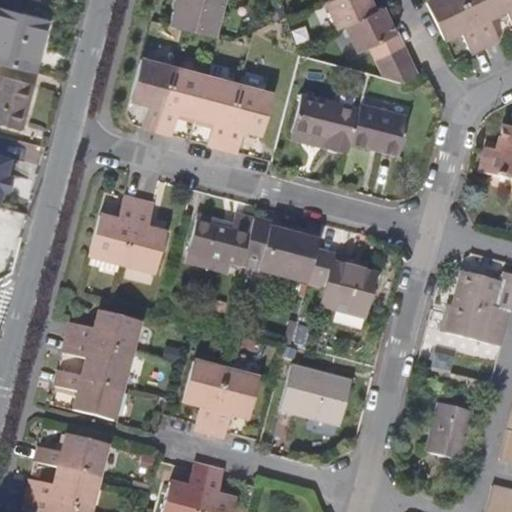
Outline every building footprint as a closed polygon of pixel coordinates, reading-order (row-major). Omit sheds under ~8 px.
[(177,0),(171,25),(183,28),(215,36),(224,0),(177,0)] [(327,0),(325,1),(339,28),(345,24),(376,10),(371,0),(327,0)] [(470,53),(486,46),(463,0),(427,0),(426,1),(445,40),(460,32),(470,53)] [(489,19),(506,11),(500,0),(463,0),(486,46),(499,40),(489,19)] [(511,0),(500,0),(506,11),(511,22),(511,0)] [(370,45),(377,57),(404,44),(397,32),(395,33),(382,7),(376,10),(345,24),(359,51),(370,45)] [(0,63),(35,73),(47,24),(0,11),(0,63)] [(377,57),(383,69),(410,57),(404,44),(377,57)] [(404,82),(418,74),(410,57),(383,69),(387,78),(404,82)] [(173,67),(141,58),(130,100),(148,105),(142,127),(157,131),(173,67)] [(207,76),(173,67),(157,131),(173,135),(179,113),(196,117),(207,76)] [(240,84),(207,76),(196,117),(213,122),(208,144),(222,148),(240,84)] [(0,122),(19,127),(30,87),(0,79),(0,122)] [(272,93),(240,84),(222,148),(238,152),(244,130),(261,135),(272,93)] [(327,143),(349,149),(350,143),(359,108),(302,94),(291,134),(318,142),(320,136),(328,138),(327,143)] [(409,117),(360,105),(359,108),(350,143),(399,155),(409,117)] [(511,128),(502,126),(496,151),(486,148),(479,173),(511,181),(511,128)] [(88,257),(122,266),(138,202),(124,198),(117,220),(99,216),(88,257)] [(138,202),(122,266),(154,275),(165,233),(147,228),(153,206),(138,202)] [(186,256),(241,271),(242,267),(254,223),(235,218),(232,229),(230,237),(194,227),(186,256)] [(195,220),(194,227),(230,237),(232,229),(195,220)] [(319,240),(254,223),(242,267),(308,284),(317,250),(319,240)] [(333,254),(317,250),(308,284),(324,289),(319,309),(364,320),(377,275),(331,264),(333,254)] [(494,312),(510,316),(511,308),(511,275),(503,273),(500,282),(462,272),(447,329),(486,339),(494,312)] [(67,338),(132,355),(140,323),(99,312),(94,330),(70,323),(67,338)] [(123,388),(132,355),(67,338),(63,353),(86,359),(82,378),(123,388)] [(194,430),(210,435),(226,370),(193,362),(182,402),(200,407),(194,430)] [(338,427),(350,382),(291,367),(280,411),(338,427)] [(226,370),(210,435),(225,439),(231,417),(248,421),(259,379),(226,370)] [(77,393),(73,410),(115,421),(123,388),(82,378),(58,371),(54,387),(77,393)] [(437,436),(432,453),(458,460),(471,413),(437,404),(430,434),(437,436)] [(507,430),(499,459),(511,462),(511,430),(509,430),(507,430)] [(62,453),(38,447),(34,463),(57,468),(100,479),(109,445),(66,434),(62,453)] [(425,451),(432,453),(437,436),(430,434),(425,451)] [(161,511),(196,511),(208,468),(194,465),(187,488),(169,483),(161,511)] [(53,485),(29,480),(25,494),(92,511),(100,479),(57,468),(53,485)] [(224,472),(208,468),(196,511),(230,511),(234,499),(218,495),(224,472)] [(485,511),(500,511),(506,491),(492,487),(485,511)] [(500,511),(511,511),(511,492),(506,491),(500,511)] [(31,511),(91,511),(92,511),(25,494),(21,509),(31,511)]
